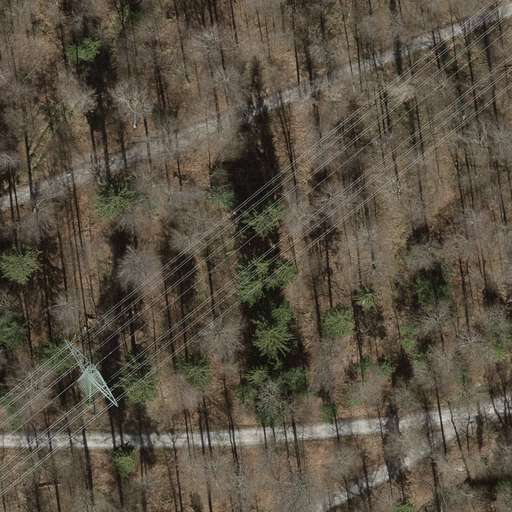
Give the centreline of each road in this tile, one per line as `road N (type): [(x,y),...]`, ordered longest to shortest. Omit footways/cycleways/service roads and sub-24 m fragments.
road 1 (track): [(0,196),(511,2)]
road 2 (track): [(511,407),(198,439),(0,436)]
road 3 (track): [(481,413),(312,511)]
